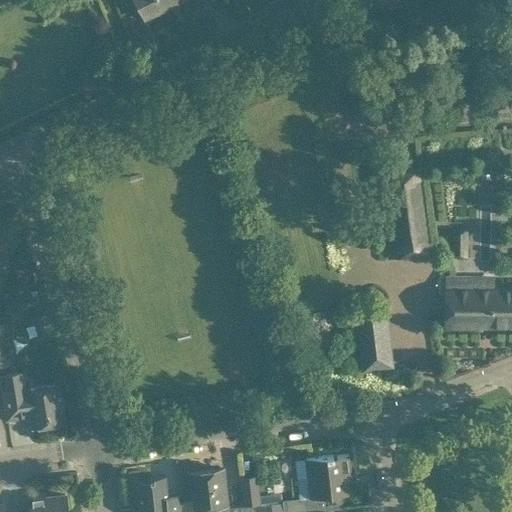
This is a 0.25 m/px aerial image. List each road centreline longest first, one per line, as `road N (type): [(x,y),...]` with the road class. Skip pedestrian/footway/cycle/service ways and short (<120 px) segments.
road 1 (residential): [(98,447),(90,386),(16,147)]
road 2 (unclassified): [(16,147),(182,65),(286,0)]
road 3 (residential): [(386,411),(98,447)]
road 4 (residential): [(511,365),(386,411)]
